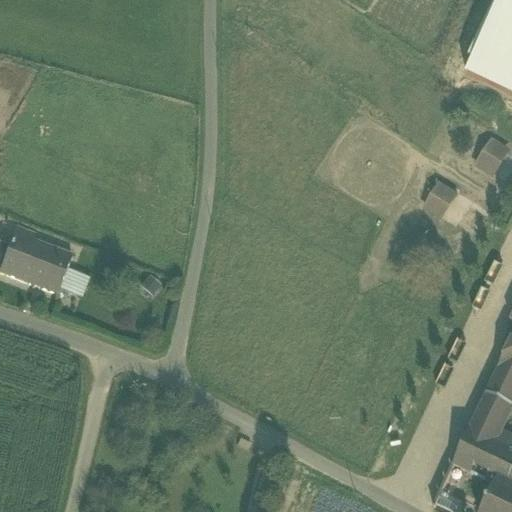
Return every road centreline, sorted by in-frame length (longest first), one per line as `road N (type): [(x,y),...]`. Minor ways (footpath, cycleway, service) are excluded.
road 1 (unclassified): [(166,380),(206,218),(209,0)]
road 2 (unclassified): [(166,380),(412,511)]
road 3 (unclassified): [(109,353),(73,511)]
